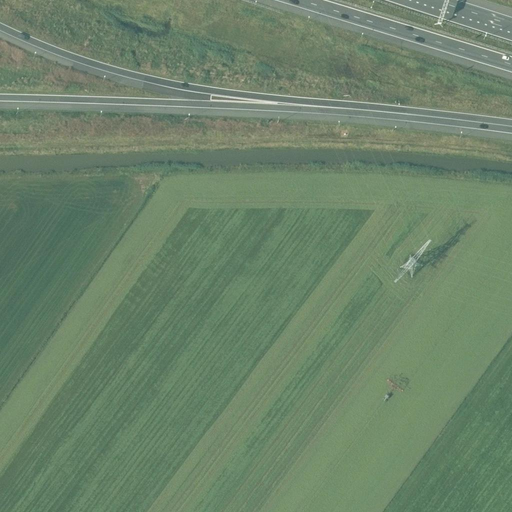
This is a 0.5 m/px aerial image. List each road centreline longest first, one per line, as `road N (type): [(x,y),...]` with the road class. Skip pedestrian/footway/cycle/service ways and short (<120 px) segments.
road 1 (motorway): [(0,27),(135,75),(341,108)]
road 2 (motorway): [(0,98),(341,108)]
road 3 (motorway): [(295,0),(511,65)]
road 4 (motorway): [(341,108),(511,126)]
